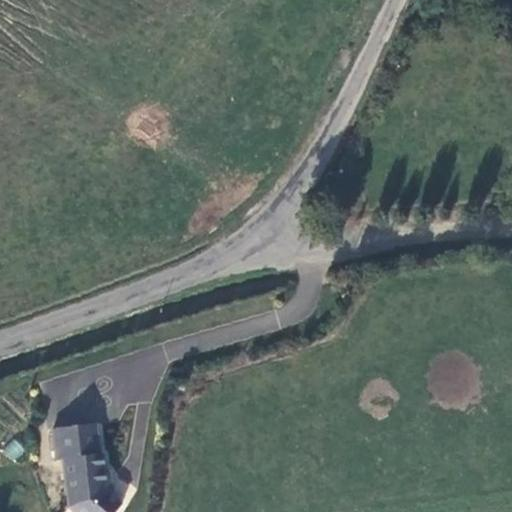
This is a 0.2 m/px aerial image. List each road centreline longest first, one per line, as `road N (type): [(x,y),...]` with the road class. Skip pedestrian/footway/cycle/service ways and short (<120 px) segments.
road 1 (unclassified): [(258,244),(0,343)]
road 2 (unclassified): [(258,244),(337,126),(389,15)]
road 3 (unclassified): [(258,244),(310,250),(511,227)]
